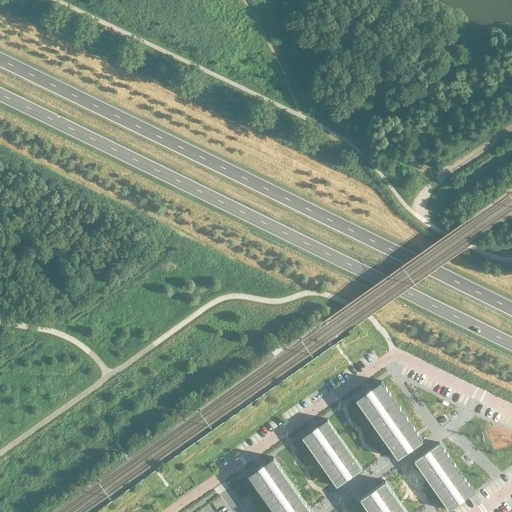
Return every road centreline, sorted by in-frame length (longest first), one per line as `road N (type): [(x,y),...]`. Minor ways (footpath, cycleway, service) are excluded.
road 1 (trunk): [(0,97),(511,345)]
road 2 (trunk): [(511,308),(0,61)]
road 3 (residential): [(171,511),(395,353),(511,411)]
